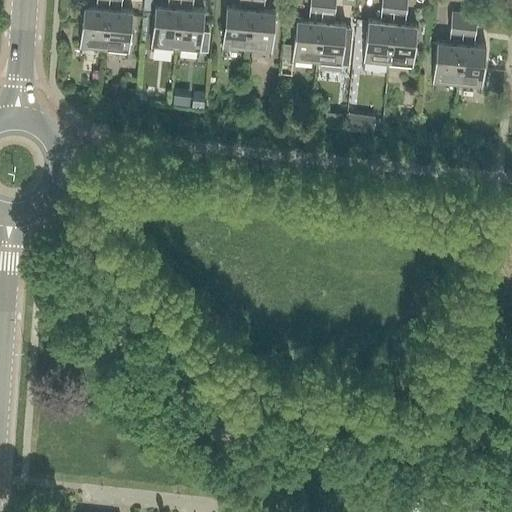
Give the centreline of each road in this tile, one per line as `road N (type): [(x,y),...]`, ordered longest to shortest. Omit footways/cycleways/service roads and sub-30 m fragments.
road 1 (tertiary): [(10,236),(47,224),(69,184),(63,150),(38,127),(16,121)]
road 2 (tertiary): [(0,386),(10,236)]
road 3 (residential): [(233,511),(85,493)]
road 4 (tertiary): [(16,121),(26,0)]
